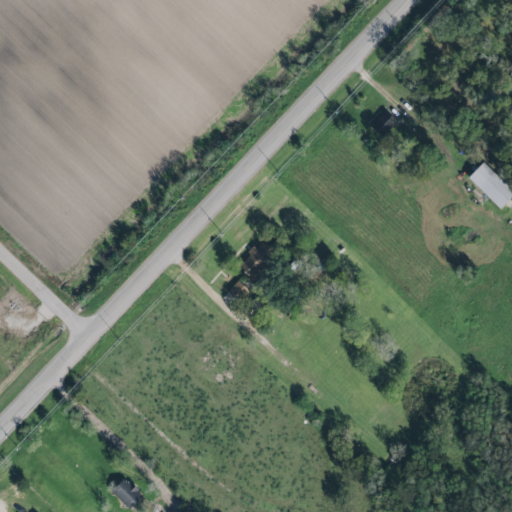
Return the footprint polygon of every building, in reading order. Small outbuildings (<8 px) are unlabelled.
[(394,123),(383,111),(367,126),(378,138),(394,123)] [(464,178),(495,210),(511,194),(480,162),(464,178)] [(244,277),(271,254),(260,241),(244,254),(246,257),(235,267),(244,277)] [(231,301),(244,292),(237,282),(224,290),(231,301)] [(125,510),(139,497),(122,477),(107,490),(125,510)]
